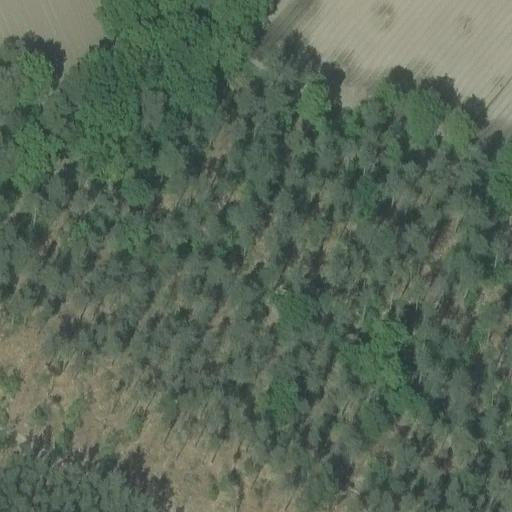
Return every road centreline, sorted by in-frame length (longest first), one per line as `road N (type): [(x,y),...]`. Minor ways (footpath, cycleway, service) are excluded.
road 1 (track): [(79,179),(213,0)]
road 2 (track): [(139,511),(0,437)]
